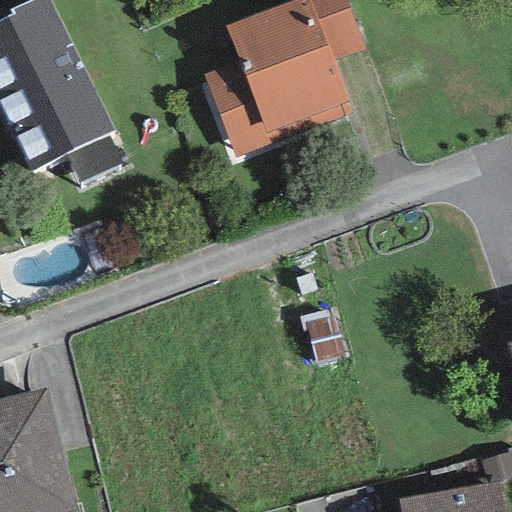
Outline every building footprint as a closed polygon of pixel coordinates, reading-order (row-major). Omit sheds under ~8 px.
[(305,0),(307,4),(331,66),(364,53),(343,0),(305,0)] [(15,27),(0,34),(0,110),(36,182),(116,142),(45,3),(11,20),(15,27)] [(307,4),(224,34),(236,67),(203,80),(234,163),(351,120),(331,66),(307,4)] [(0,511),(75,511),(45,396),(0,407),(0,511)] [(399,511),(504,511),(500,486),(399,505),(399,511)]
